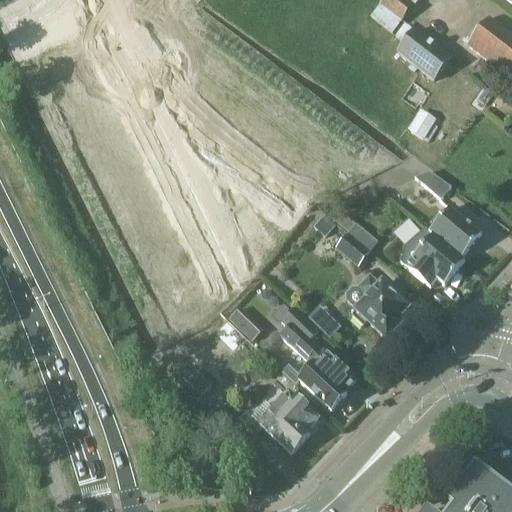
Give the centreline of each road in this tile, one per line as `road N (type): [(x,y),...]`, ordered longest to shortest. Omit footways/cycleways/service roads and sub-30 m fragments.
road 1 (primary): [(130,511),(87,371),(0,196)]
road 2 (primary): [(0,253),(93,511)]
road 3 (residential): [(184,153),(114,0)]
road 4 (secondary): [(497,369),(449,369),(428,383),(390,442)]
road 5 (residential): [(238,270),(184,153)]
